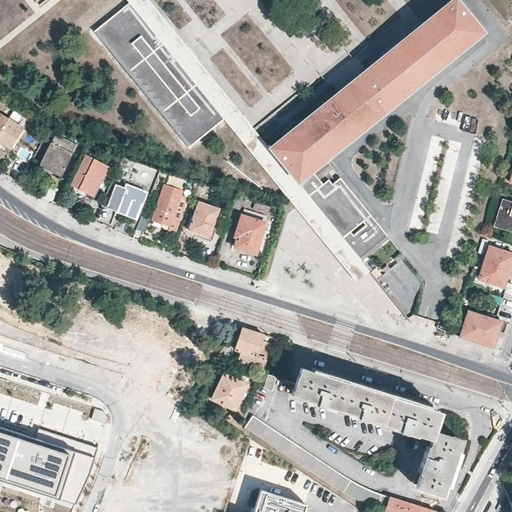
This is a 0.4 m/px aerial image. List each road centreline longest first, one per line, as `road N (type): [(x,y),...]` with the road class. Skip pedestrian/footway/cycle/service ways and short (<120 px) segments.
road 1 (tertiary): [(497,374),(116,252),(0,189)]
road 2 (residential): [(84,511),(116,431),(111,396),(0,360)]
